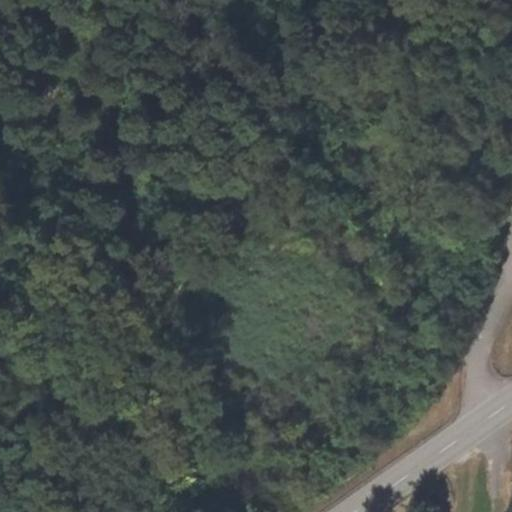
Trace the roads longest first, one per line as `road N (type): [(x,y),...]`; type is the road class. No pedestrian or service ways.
road 1 (tertiary): [(511,400),(356,511)]
road 2 (track): [(496,411),(483,345),(501,273)]
